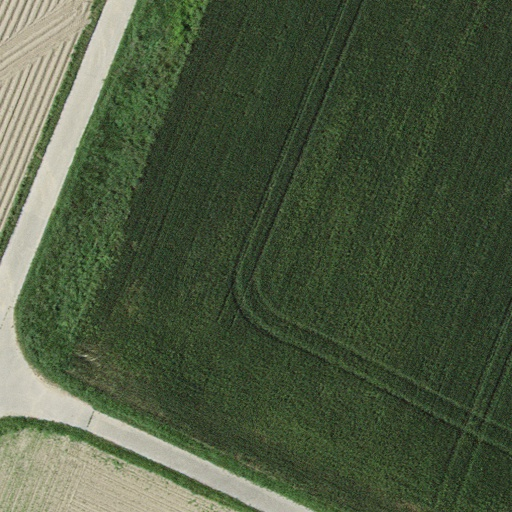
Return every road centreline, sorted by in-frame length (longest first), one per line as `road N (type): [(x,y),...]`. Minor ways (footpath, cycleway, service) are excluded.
road 1 (track): [(0,370),(145,0)]
road 2 (track): [(0,369),(304,511)]
